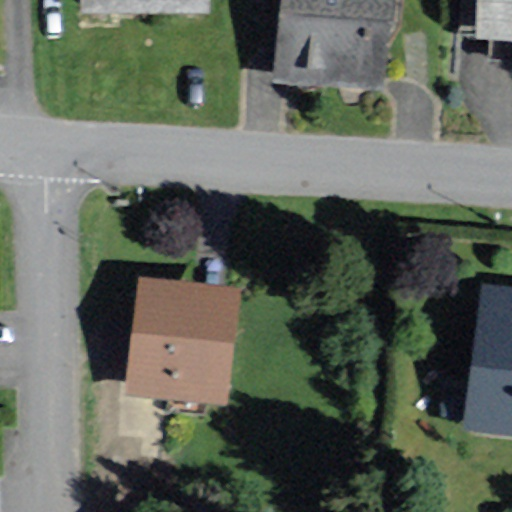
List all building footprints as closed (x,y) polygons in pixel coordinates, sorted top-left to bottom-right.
[(212,23),(212,0),(82,0),(82,22),(212,23)] [(390,97),(401,0),(285,0),(276,84),(390,97)] [(511,0),(483,0),(483,6),(465,5),(463,28),(482,29),(481,47),(511,48),(511,0)] [(511,446),(511,296),(484,293),(465,440),(511,446)] [(239,308),(148,295),(132,398),(224,412),(239,308)]
